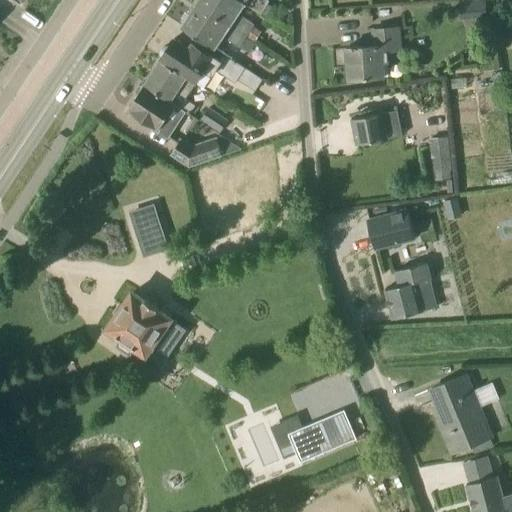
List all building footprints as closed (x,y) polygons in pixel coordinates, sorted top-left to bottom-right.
[(233,20),(245,3),(240,0),(200,0),(198,3),(247,36),(255,25),(242,17),(240,17),(237,22),(233,20)] [(240,0),(245,3),(261,13),(269,1),(268,0),(240,0)] [(461,0),(459,0),(461,20),(488,17),(486,0),(461,0)] [(240,48),(247,36),(198,3),(191,15),(187,15),(183,21),(184,24),(183,27),(215,48),(226,30),(230,32),(227,37),(227,40),(240,48)] [(349,80),(369,78),(384,77),(383,63),(388,63),(388,52),(401,51),(399,28),(373,30),(374,46),(357,47),(357,46),(353,46),(353,48),(347,48),(349,80)] [(160,60),(196,83),(204,88),(216,70),(236,83),(238,79),(256,91),(263,79),(225,54),(220,61),(188,40),(185,44),(175,38),(171,45),(167,45),(164,46),(160,51),(160,55),(162,58),(160,60)] [(196,83),(160,60),(145,84),(176,104),(190,114),(196,105),(186,99),(196,83)] [(138,95),(128,110),(169,137),(178,123),(168,117),(176,104),(145,84),(144,86),(139,86),(136,91),(138,95)] [(201,120),(220,133),(229,121),(209,107),(201,120)] [(388,138),(403,135),(398,110),(383,113),(352,119),(357,145),(388,139),(388,138)] [(450,178),(447,138),(430,139),(434,172),(436,172),(436,179),(450,178)] [(171,155),(190,167),(222,156),(216,140),(191,148),(180,141),(171,155)] [(144,258),(169,250),(155,204),(129,212),(144,258)] [(375,249),(394,244),(414,239),(406,210),(368,220),(375,249)] [(438,307),(432,282),(427,263),(397,271),(400,285),(385,289),(393,319),(438,307)] [(147,354),(161,364),(185,330),(170,320),(171,318),(157,309),(158,307),(146,299),(145,300),(133,292),(108,328),(121,337),(116,345),(117,348),(128,356),(131,356),(137,348),(146,354),(147,354)] [(492,385),(474,393),(466,375),(431,389),(441,413),(437,415),(438,416),(445,432),(444,433),(446,436),(450,435),(455,448),(451,449),(453,453),(492,437),(480,409),(499,402),(492,385)] [(363,411),(307,433),(319,463),(375,441),(363,411)] [(471,482),(496,475),(490,453),(465,461),(471,482)] [(496,476),(493,477),(467,484),(474,511),(511,511),(511,494),(503,497),(496,476)]
